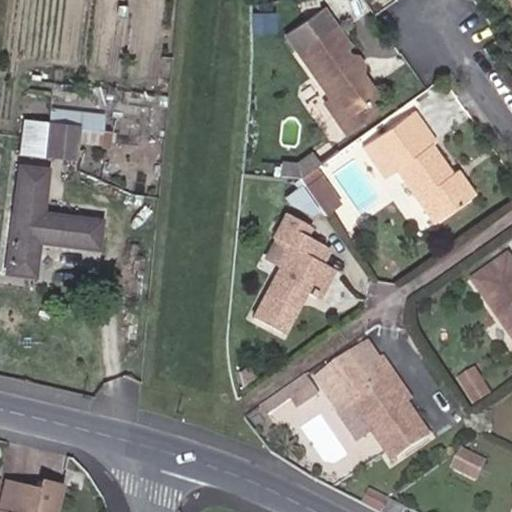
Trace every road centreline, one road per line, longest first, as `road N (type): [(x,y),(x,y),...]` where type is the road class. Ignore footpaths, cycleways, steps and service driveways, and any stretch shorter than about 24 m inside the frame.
road 1 (tertiary): [(161,450),(0,410)]
road 2 (tertiary): [(314,511),(161,450)]
road 3 (residential): [(430,25),(511,135)]
